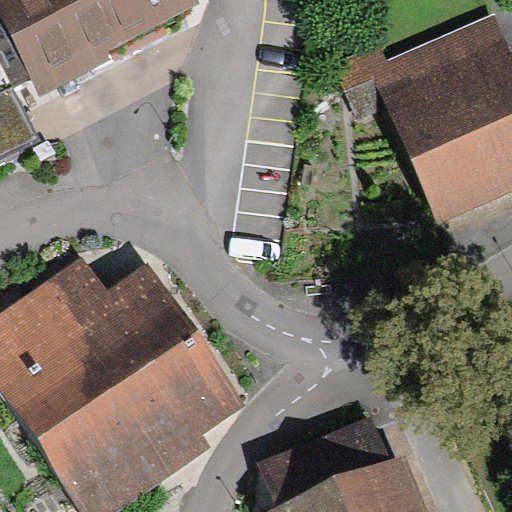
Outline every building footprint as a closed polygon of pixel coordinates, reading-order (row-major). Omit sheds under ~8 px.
[(192,12),(185,0),(0,0),(0,21),(29,79),(36,92),(87,66),(192,12)] [(0,157),(37,140),(10,90),(29,79),(0,21),(0,157)] [(511,196),(511,71),(492,25),(387,70),(378,51),(340,68),(352,95),(377,84),(440,227),(511,196)] [(79,269),(0,322),(0,393),(81,511),(105,511),(198,449),(190,438),(231,410),(141,278),(114,295),(103,304),(79,269)] [(368,429),(264,471),(280,511),(420,511),(403,468),(386,475),(368,429)]
